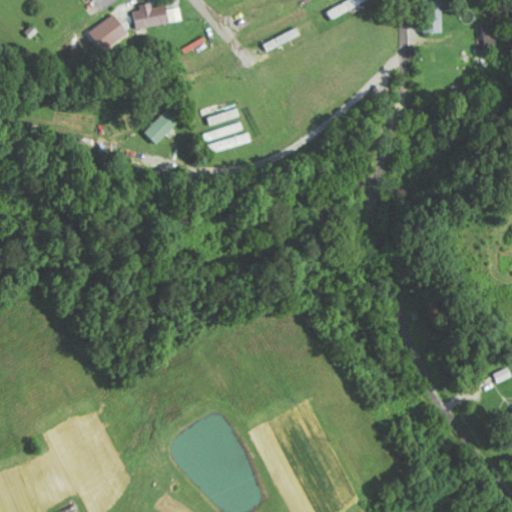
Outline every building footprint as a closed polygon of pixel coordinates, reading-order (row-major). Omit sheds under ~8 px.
[(369,0),(349,0),(338,7),(344,16),(369,0)] [(444,33),(443,0),(424,0),(425,34),(444,33)] [(154,8),(153,4),(141,5),(142,11),(134,12),(136,29),(170,25),(167,6),(154,8)] [(181,122),(169,110),(146,133),(159,145),(181,122)] [(511,379),(511,376),(510,369),(496,373),(498,383),(511,379)]
